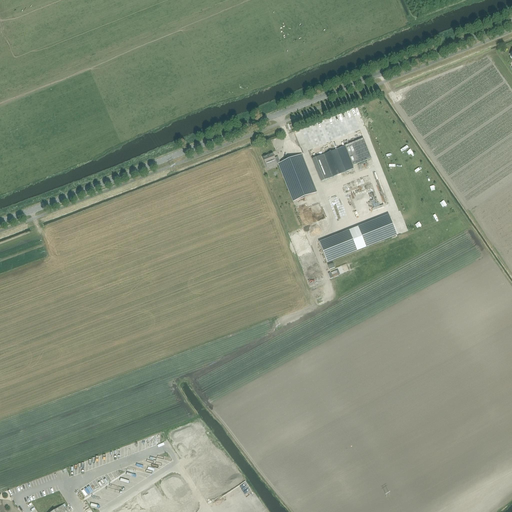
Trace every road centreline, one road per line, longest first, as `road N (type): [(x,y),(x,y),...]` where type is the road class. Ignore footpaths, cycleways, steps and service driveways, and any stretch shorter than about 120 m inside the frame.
road 1 (tertiary): [(0,223),(511,21)]
road 2 (unknown): [(198,511),(201,496),(176,471),(109,511)]
